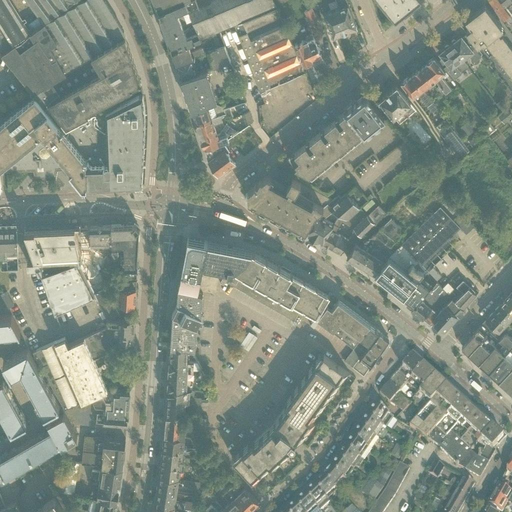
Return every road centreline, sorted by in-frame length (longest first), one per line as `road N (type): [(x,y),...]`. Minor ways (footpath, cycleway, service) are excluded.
road 1 (tertiary): [(139,511),(169,218)]
road 2 (residential): [(411,333),(319,457),(263,511)]
road 3 (residential): [(225,214),(231,182),(383,57)]
road 4 (tertiary): [(170,207),(171,110),(134,0)]
road 5 (tertiary): [(411,333),(335,272),(254,228)]
road 6 (unclassified): [(170,207),(107,199),(0,202)]
road 7 (unknown): [(488,484),(450,456),(432,454),(390,511)]
